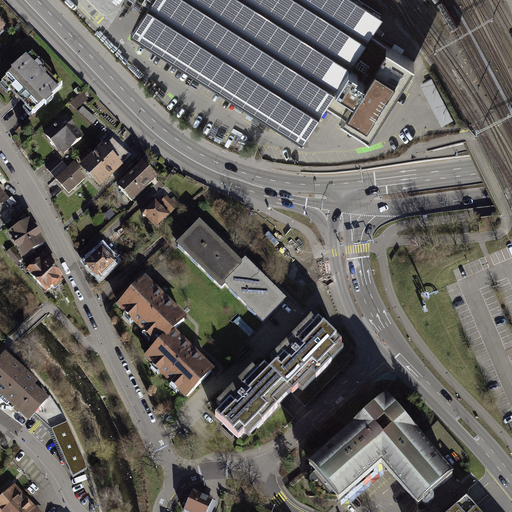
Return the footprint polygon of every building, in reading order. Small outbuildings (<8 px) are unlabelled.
[(383,20),(351,0),(148,0),(153,3),(132,37),(215,90),(303,145),(327,108),(346,121),(342,126),(369,143),(415,71),(369,42),(383,20)] [(28,55),(1,81),(32,111),(58,85),(28,55)] [(444,97),(433,102),(443,125),(454,120),(444,97)] [(64,114),(44,131),(62,153),(83,135),(64,114)] [(102,142),(81,163),(102,183),(122,162),(102,142)] [(57,157),(46,167),(68,193),(85,178),(72,164),(67,168),(57,157)] [(142,166),(116,190),(131,205),(156,181),(142,166)] [(0,187),(0,210),(11,202),(0,187)] [(154,204),(141,218),(156,233),(169,220),(154,204)] [(30,217),(7,231),(21,256),(45,243),(30,217)] [(198,226),(174,250),(218,294),(223,289),(260,326),(284,303),(262,282),(244,263),(240,267),(221,249),(198,226)] [(102,252),(85,268),(99,283),(116,267),(102,252)] [(36,257),(25,268),(46,290),(62,274),(46,257),(41,262),(36,257)] [(144,284),(116,313),(156,352),(143,365),(186,406),(215,376),(194,357),(174,338),(186,325),(164,303),(144,284)] [(265,377),(288,399),(293,395),(297,399),(340,355),(336,352),(338,350),(315,328),(312,330),(306,324),(287,344),(267,365),(272,370),(265,377)] [(0,365),(0,399),(17,415),(31,427),(37,420),(50,405),(48,402),(37,393),(40,389),(6,359),(0,365)] [(281,407),(288,399),(265,377),(261,373),(254,380),(248,374),(224,398),(212,411),(217,416),(210,424),(235,447),(238,444),(242,448),(252,437),(255,439),(283,410),(281,407)] [(51,398),(48,402),(50,405),(37,420),(53,432),(68,425),(51,398)] [(388,400),(311,467),(340,503),(385,465),(421,508),(455,478),(388,400)] [(68,425),(53,432),(74,478),(88,472),(68,425)] [(41,511),(15,483),(0,496),(0,511),(41,511)] [(208,511),(214,500),(191,490),(182,510),(186,511),(208,511)] [(474,511),(472,509),(467,503),(457,511),(474,511)]
